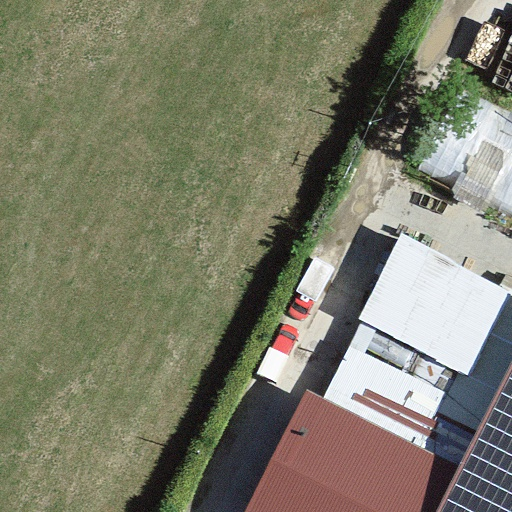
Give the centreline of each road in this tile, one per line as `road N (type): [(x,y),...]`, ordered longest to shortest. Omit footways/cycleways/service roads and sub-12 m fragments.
road 1 (track): [(337,321),(379,147),(459,0)]
road 2 (residential): [(242,511),(337,321)]
